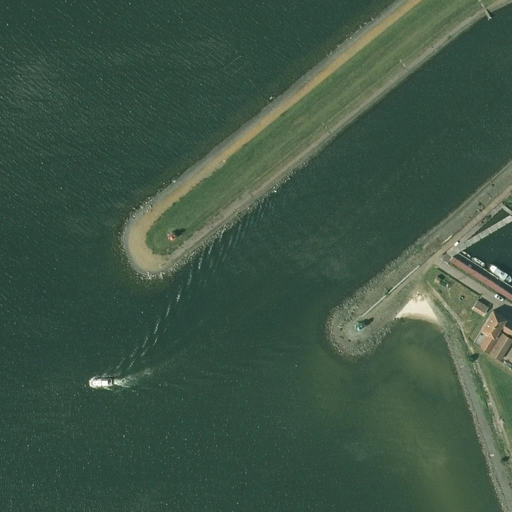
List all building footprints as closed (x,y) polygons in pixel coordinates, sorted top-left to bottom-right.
[(511,300),(511,296),(451,257),(449,261),(511,301),(511,300)] [(476,300),(472,307),(482,314),(487,306),(476,300)] [(501,332),(498,330),(505,318),(492,310),(480,329),(473,341),(479,345),(478,346),(488,352),(501,332)] [(511,335),(511,322),(506,319),(500,328),(511,335)] [(499,359),(511,339),(502,332),(489,353),(499,359)]
